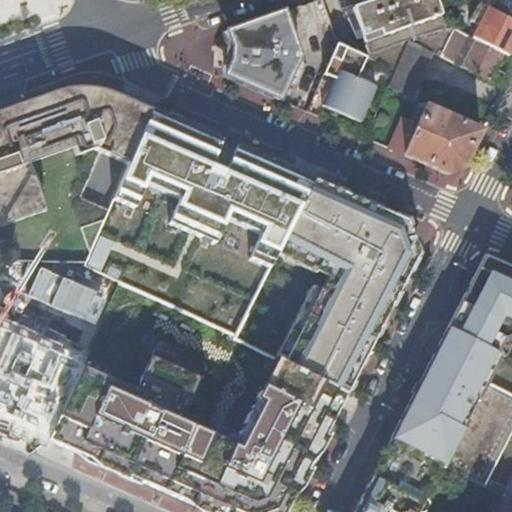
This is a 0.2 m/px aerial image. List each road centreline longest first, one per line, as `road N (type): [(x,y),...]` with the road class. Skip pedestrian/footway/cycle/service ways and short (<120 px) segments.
road 1 (residential): [(468,220),(141,73),(110,43)]
road 2 (residential): [(468,220),(310,511)]
road 3 (residential): [(0,453),(130,511)]
road 4 (secondary): [(110,43),(232,0)]
